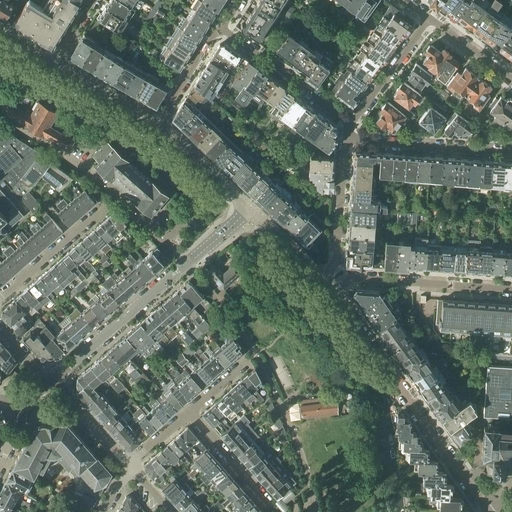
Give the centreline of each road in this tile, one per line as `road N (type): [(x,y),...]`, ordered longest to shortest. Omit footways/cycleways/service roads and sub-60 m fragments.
road 1 (residential): [(488,511),(331,294),(355,278),(511,289)]
road 2 (residential): [(246,211),(315,277),(326,273),(335,260),(347,139)]
road 3 (residential): [(48,383),(185,264)]
road 4 (residential): [(347,139),(511,152)]
road 5 (residential): [(220,28),(350,123)]
road 6 (residential): [(185,264),(82,171)]
road 7 (residential): [(0,298),(100,209)]
road 8 (residential): [(350,123),(428,18)]
road 9 (residential): [(154,125),(246,211)]
road 10 (residential): [(268,505),(187,414)]
